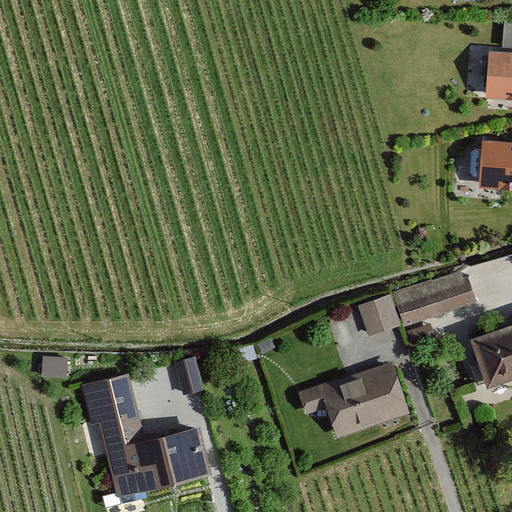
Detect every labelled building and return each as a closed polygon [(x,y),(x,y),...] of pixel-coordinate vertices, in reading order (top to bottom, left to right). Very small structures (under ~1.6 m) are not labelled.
[(511,47),(490,45),(485,97),(511,100),(511,47)] [(511,134),(484,131),(478,183),(511,186),(511,134)] [(470,268),(397,290),(406,320),(479,298),(470,268)] [(389,292),(360,300),(368,330),(397,322),(389,292)] [(511,320),(476,333),(493,380),(511,373),(511,320)] [(200,353),(180,357),(187,390),(206,386),(200,353)] [(329,402),(339,432),(413,406),(395,356),(301,388),(309,409),(329,402)] [(133,368),(80,382),(93,430),(101,428),(118,494),(215,468),(202,420),(150,434),(133,368)]
